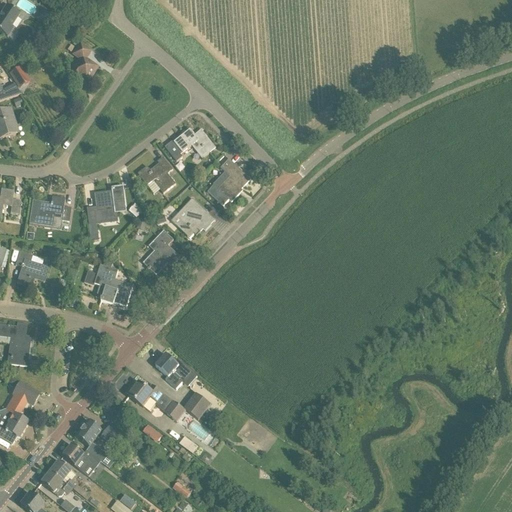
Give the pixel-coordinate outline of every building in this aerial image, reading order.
[(0,32),(8,37),(14,28),(12,27),(20,15),(7,6),(0,15),(0,32)] [(87,84),(92,77),(92,76),(94,73),(93,72),(93,70),(95,66),(85,59),(90,52),(79,44),(72,55),(79,60),(70,72),(87,84)] [(20,90),(30,83),(21,67),(10,74),(20,90)] [(6,89),(12,98),(21,96),(14,85),(6,89)] [(20,98),(13,101),(16,108),(23,106),(20,98)] [(12,122),(15,121),(11,109),(0,112),(0,139),(16,134),(12,122)] [(190,131),(174,144),(183,154),(193,147),(203,160),(216,149),(202,132),(196,137),(190,131)] [(168,175),(173,171),(163,158),(158,163),(160,166),(152,173),(148,168),(138,175),(147,187),(153,182),(164,196),(177,186),(168,175)] [(232,204),(240,195),(239,194),(251,181),(229,160),(221,169),(225,173),(222,178),(226,182),(218,191),(213,187),(208,193),(223,208),(229,201),(232,204)] [(126,213),(123,188),(112,189),(113,195),(107,196),(107,194),(95,195),(97,211),(115,209),(115,214),(126,213)] [(12,200),(14,192),(1,190),(0,197),(0,196),(0,219),(1,220),(3,207),(11,208),(10,215),(18,216),(20,202),(12,200)] [(64,208),(65,200),(52,198),(51,204),(51,206),(40,204),(37,226),(52,228),(54,214),(62,216),(61,222),(68,223),(71,209),(64,208)] [(205,232),(215,221),(193,200),(182,211),(172,223),(177,228),(190,240),(194,235),(197,238),(204,231),(205,232)] [(89,226),(97,226),(95,211),(87,211),(89,226)] [(163,217),(155,219),(157,225),(164,223),(163,217)] [(139,219),(136,230),(144,232),(147,221),(139,219)] [(97,226),(89,226),(90,238),(98,237),(97,226)] [(171,269),(180,258),(168,247),(174,241),(164,232),(153,243),(150,247),(155,253),(143,265),(157,277),(168,266),(171,269)] [(5,269),(8,252),(0,249),(0,271),(1,268),(5,269)] [(44,283),(49,269),(30,263),(32,257),(20,253),(15,267),(22,269),(17,284),(28,288),(31,279),(44,283)] [(133,287),(116,282),(119,271),(111,269),(113,265),(105,262),(104,267),(101,266),(98,276),(95,285),(100,287),(98,293),(103,295),(101,302),(108,304),(109,303),(126,308),(133,287)] [(25,342),(27,327),(18,325),(17,329),(0,326),(0,337),(10,339),(10,345),(11,345),(8,365),(26,368),(30,343),(25,342)] [(166,356),(156,367),(169,379),(167,382),(177,391),(192,372),(177,360),(174,364),(166,356)] [(32,407),(40,394),(20,383),(12,396),(14,397),(1,417),(0,417),(0,427),(2,429),(0,431),(0,438),(12,446),(17,438),(18,439),(28,424),(19,418),(27,404),(32,407)] [(150,414),(155,406),(164,395),(152,387),(149,391),(147,390),(139,384),(129,398),(150,414)] [(194,418),(199,422),(211,406),(196,395),(184,410),(185,411),(185,412),(190,416),(194,418)] [(177,423),(178,421),(185,412),(185,411),(184,410),(173,402),(164,413),(177,423)] [(85,452),(91,457),(101,465),(102,464),(106,458),(94,449),(91,446),(102,432),(88,422),(75,438),(88,449),(85,452)] [(113,448),(116,443),(123,434),(110,425),(100,439),(113,448)] [(142,432),(158,443),(163,436),(148,425),(142,432)] [(185,438),(179,446),(182,448),(187,452),(193,457),(199,449),(185,438)] [(88,460),(71,446),(62,458),(74,467),(79,461),(92,470),(95,466),(98,469),(101,465),(91,457),(88,460)] [(71,490),(75,485),(71,482),(76,476),(58,462),(49,473),(71,490)] [(71,490),(49,473),(41,484),(53,493),(60,499),(64,493),(67,495),(71,490)] [(173,489),(187,500),(193,492),(179,482),(173,489)] [(26,511),(42,511),(41,510),(44,506),(37,501),(30,494),(20,507),(26,511)] [(65,511),(71,511),(74,508),(75,508),(65,500),(59,507),(65,511)] [(130,511),(117,502),(111,510),(114,511),(130,511)]
